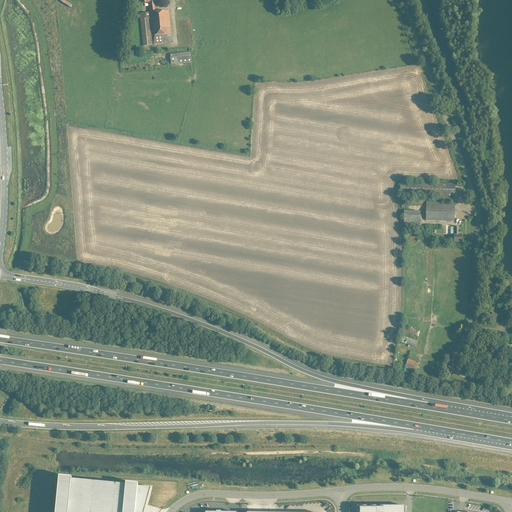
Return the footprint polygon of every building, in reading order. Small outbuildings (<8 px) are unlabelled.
[(144,47),(157,45),(164,44),(163,35),(171,35),(169,10),(156,12),(154,2),(155,2),(154,0),(144,0),(145,3),(149,3),(150,13),(140,14),(144,47)] [(184,0),(175,0),(179,45),(189,44),(184,0)] [(178,54),(170,55),(171,64),(179,64),(178,54)] [(400,182),(400,196),(427,196),(442,197),(442,203),(426,202),(426,220),(454,221),(455,203),(452,203),(452,197),(455,197),(455,196),(455,192),(455,187),(457,187),(457,184),(455,184),(400,182)] [(420,227),(420,213),(404,213),(404,226),(420,227)] [(454,242),(462,242),(462,235),(459,235),(459,227),(451,227),(450,235),(455,235),(454,242)] [(493,313),(491,320),(497,322),(499,315),(493,313)] [(398,341),(415,347),(417,341),(400,335),(398,341)] [(408,359),(405,366),(416,370),(419,363),(408,359)] [(143,511),(150,488),(151,487),(138,486),(138,485),(126,483),(126,485),(72,480),(72,478),(59,477),(56,511),(143,511)]
